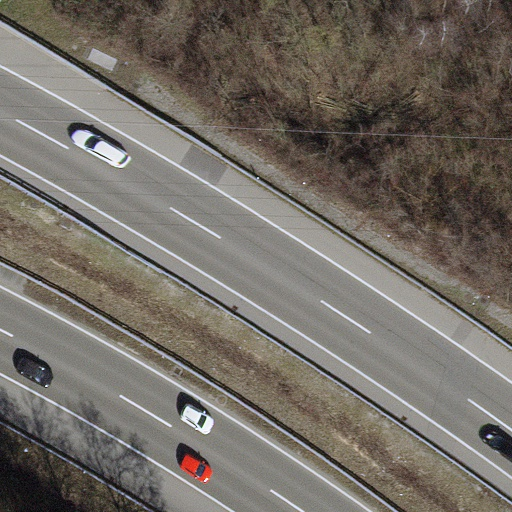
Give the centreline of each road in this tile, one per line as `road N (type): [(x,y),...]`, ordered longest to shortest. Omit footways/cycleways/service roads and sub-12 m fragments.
road 1 (motorway): [(511,428),(197,223),(0,111)]
road 2 (motorway): [(0,329),(303,511)]
